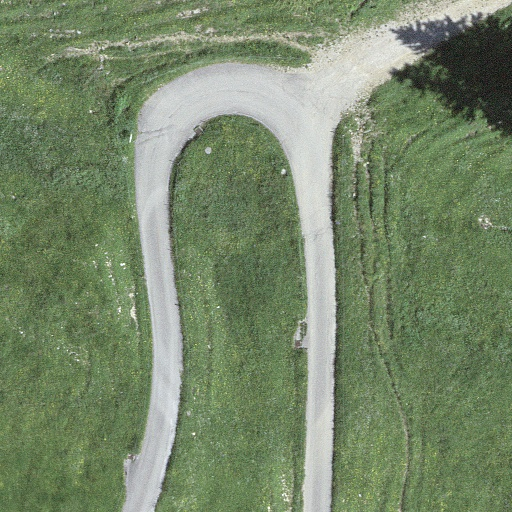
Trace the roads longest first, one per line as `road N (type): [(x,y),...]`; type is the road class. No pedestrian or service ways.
road 1 (unclassified): [(321,511),(325,281),(315,162),(307,126),(281,90),(230,76),(197,86),(159,133),(153,179),(167,385),(161,439),(138,511)]
road 2 (track): [(483,0),(294,105)]
